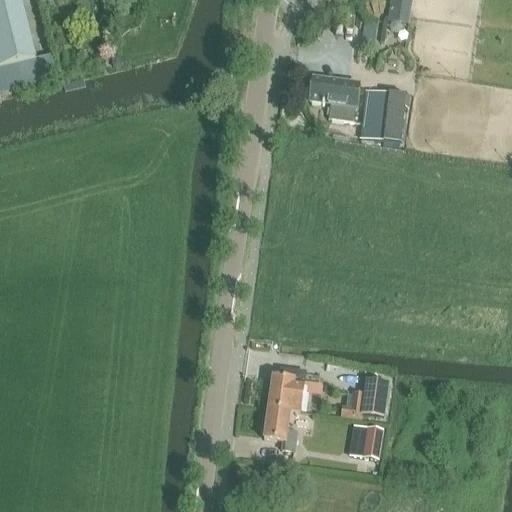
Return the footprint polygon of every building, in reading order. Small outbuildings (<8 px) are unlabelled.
[(0,0),(0,73),(36,65),(19,0),(0,0)] [(408,27),(411,0),(394,0),(391,1),(388,24),(408,27)] [(114,60),(113,62),(114,68),(116,70),(120,69),(121,67),(120,60),(117,59),(114,60)] [(348,88),(348,87),(313,82),(311,104),(331,107),(329,122),(354,125),(359,89),(348,88)] [(361,142),(385,145),(390,99),(391,96),(367,93),(361,142)] [(407,101),(390,99),(385,145),(399,146),(407,101)] [(273,380),(268,411),(290,414),(300,415),(303,394),(304,384),(305,376),(282,373),(280,381),(273,380)] [(304,384),(303,394),(321,397),(322,387),(304,384)] [(364,397),(361,419),(384,422),(389,387),(365,384),(364,397)] [(268,411),(264,441),(283,444),(282,452),(294,454),(297,436),(287,434),(290,414),(268,411)] [(486,459),(486,417),(452,417),(452,443),(460,443),(460,459),(486,459)] [(367,431),(363,461),(379,463),(383,433),(367,431)]
